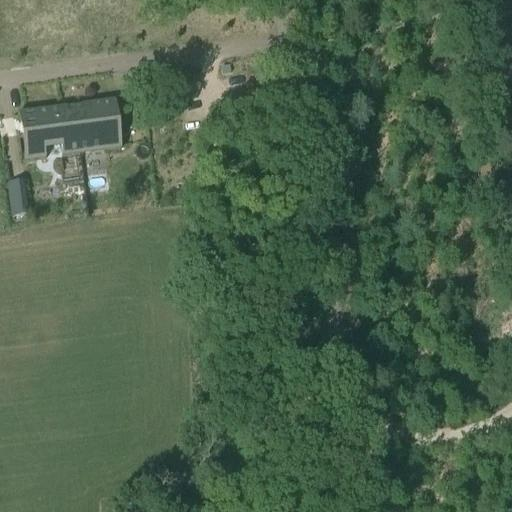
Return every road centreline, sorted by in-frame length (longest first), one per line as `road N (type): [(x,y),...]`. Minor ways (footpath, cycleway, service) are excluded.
road 1 (unclassified): [(283,42),(363,511)]
road 2 (residential): [(283,42),(0,80)]
